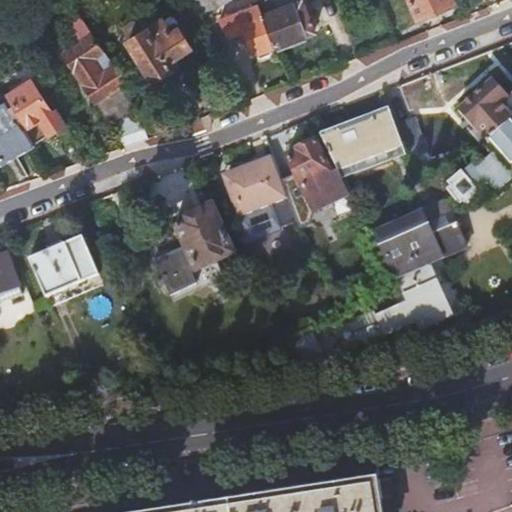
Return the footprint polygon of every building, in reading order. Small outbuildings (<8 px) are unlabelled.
[(193,0),(191,2),(201,19),(219,6),(214,0),(193,0)] [(277,46),(279,50),(308,40),(307,35),(316,32),(304,2),(303,2),(302,0),(267,0),(268,1),(269,2),(273,13),(265,16),(277,46)] [(457,3),(455,0),(412,0),(421,19),(457,3)] [(80,26),(86,22),(71,1),(65,5),(80,26)] [(272,49),(277,46),(265,16),(273,13),(269,2),(268,1),(220,20),(230,37),(246,31),(255,55),(257,54),(259,58),(261,59),(272,55),(273,52),(272,49)] [(178,77),(178,76),(173,69),(175,67),(170,61),(193,46),(180,26),(172,31),(163,18),(129,40),(155,80),(157,79),(162,86),(162,87),(163,87),(164,87),(165,87),(177,78),(178,77)] [(0,46),(10,40),(0,23),(0,46)] [(64,53),(127,146),(151,137),(138,107),(142,104),(94,33),(64,53)] [(511,120),(511,92),(510,95),(495,78),(478,95),(473,90),(461,101),(465,105),(461,110),(476,128),(477,127),(489,141),(511,120)] [(50,135),(67,123),(46,91),(41,93),(32,79),(9,95),(16,106),(11,109),(32,140),(47,131),(50,135)] [(0,105),(0,166),(33,147),(33,146),(34,145),(33,143),(32,140),(11,109),(10,109),(6,102),(0,105)] [(396,124),(391,109),(375,115),(375,117),(342,129),(342,127),(323,134),(339,168),(340,169),(355,164),(358,173),(393,160),(390,150),(404,145),(396,124)] [(404,145),(409,156),(429,149),(417,116),(396,124),(404,145)] [(511,120),(489,141),(485,145),(491,151),(495,147),(499,151),(480,167),(475,163),(465,172),(464,170),(451,182),(455,186),(452,188),(454,189),(462,195),(466,202),(468,200),(471,203),(494,182),(501,190),(511,180),(511,120)] [(33,143),(34,145),(50,135),(47,131),(32,140),(33,143)] [(340,169),(339,168),(334,171),(333,169),(317,139),(298,149),(299,151),(289,156),(304,184),(317,209),(350,191),(340,169)] [(239,216),(289,197),(272,155),(223,173),(239,216)] [(464,203),(466,202),(462,195),(454,189),(452,188),(451,189),(464,203)] [(430,222),(453,212),(448,199),(424,209),(430,222)] [(234,253),(213,205),(177,221),(188,246),(157,260),(173,295),(198,283),(193,271),(198,269),(198,270),(219,261),(224,273),(231,275),(238,272),(241,266),(234,253)] [(409,280),(436,268),(434,261),(468,245),(453,212),(430,222),(424,209),(378,229),(398,276),(401,276),(404,282),(409,280)] [(100,275),(84,236),(30,259),(47,297),(100,275)] [(0,292),(21,285),(8,253),(0,256),(0,292)] [(455,314),(436,268),(409,280),(404,282),(404,284),(411,282),(414,289),(413,289),(407,292),(411,300),(401,304),(379,313),(379,312),(352,323),(349,325),(346,329),(345,333),(346,337),(348,341),(352,343),(356,344),(361,343),(387,333),(419,320),(423,329),(455,314)] [(336,286),(350,310),(365,301),(351,278),(336,286)] [(398,295),(401,304),(411,300),(407,292),(413,289),(414,289),(411,282),(404,284),(398,295)] [(301,367),(329,363),(328,360),(327,360),(314,331),(315,331),(313,328),(289,340),(301,367)] [(374,478),(379,511),(384,511),(379,477),(374,478)] [(379,511),(374,478),(151,511),(379,511)]
